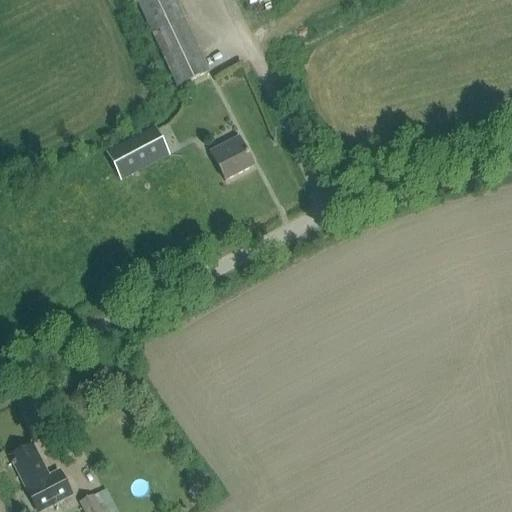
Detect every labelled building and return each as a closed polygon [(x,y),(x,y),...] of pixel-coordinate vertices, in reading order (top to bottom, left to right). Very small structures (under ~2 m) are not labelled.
[(134,0),(177,88),(208,74),(172,0),(134,0)] [(120,179),(167,155),(154,131),(107,156),(120,179)] [(238,139),(225,146),(227,151),(213,159),(225,183),(253,168),(238,139)] [(37,511),(39,511),(48,507),(71,495),(58,470),(48,476),(32,445),(9,457),(37,511)] [(102,511),(95,496),(81,503),(85,511),(102,511)]
